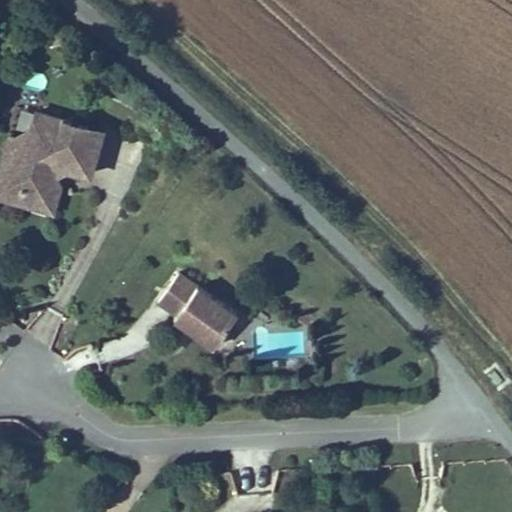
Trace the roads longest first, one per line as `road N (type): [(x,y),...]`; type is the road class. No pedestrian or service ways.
road 1 (unclassified): [(499,422),(402,305),(75,0)]
road 2 (residential): [(37,387),(111,437),(141,442),(499,422)]
